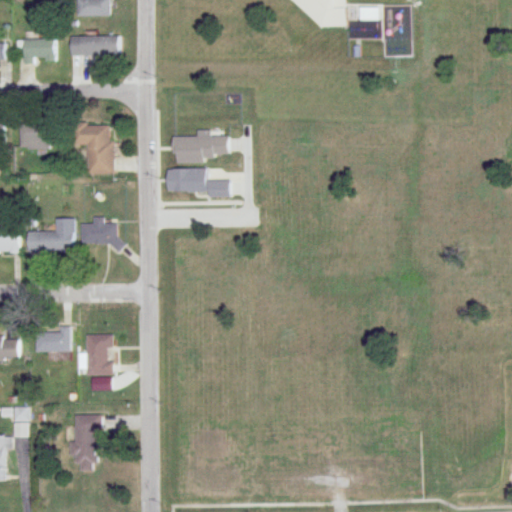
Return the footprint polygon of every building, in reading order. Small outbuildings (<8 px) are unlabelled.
[(111,0),(78,0),(79,17),(112,17),(111,0)] [(349,27),(347,0),(293,0),(323,28),(349,27)] [(382,21),(382,6),(362,6),(362,21),(382,21)] [(72,56),(121,56),(121,37),(72,37),(72,56)] [(58,40),(19,40),(19,64),(58,64),(58,40)] [(21,149),(60,149),(60,123),(21,123),(21,149)] [(89,175),(116,175),(116,140),(112,140),(111,125),(76,126),(76,146),(89,145),(89,175)] [(0,146),(9,146),(9,126),(0,126),(0,146)] [(84,245),(122,246),(122,224),(105,224),(106,217),(96,217),(96,224),(84,224),(84,245)] [(77,252),(77,219),(58,219),(58,232),(30,232),(30,252),(77,252)] [(0,229),(0,253),(21,254),(21,229),(0,229)] [(71,327),(61,327),(61,333),(38,333),(38,352),(71,352),(71,327)] [(21,336),(0,335),(0,359),(21,360),(21,336)] [(115,335),(88,335),(88,376),(115,376),(115,335)] [(18,420),(30,420),(30,409),(17,409),(18,420)] [(77,471),(95,471),(95,463),(102,463),(102,416),(77,416),(77,471)] [(0,480),(7,481),(7,450),(14,450),(14,436),(0,435),(0,480)]
